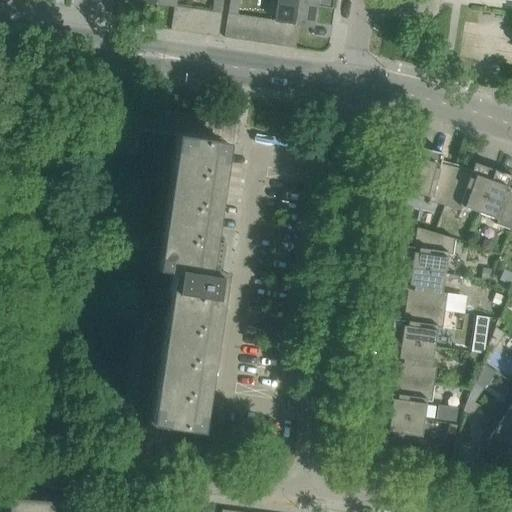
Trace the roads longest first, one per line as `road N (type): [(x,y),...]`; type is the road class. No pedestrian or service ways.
road 1 (residential): [(312,481),(371,89)]
road 2 (unclassified): [(352,86),(80,44)]
road 3 (residential): [(162,511),(168,493),(193,479),(291,491),(312,481)]
road 4 (residential): [(467,511),(320,490),(312,481)]
road 5 (unclassified): [(511,126),(371,89)]
